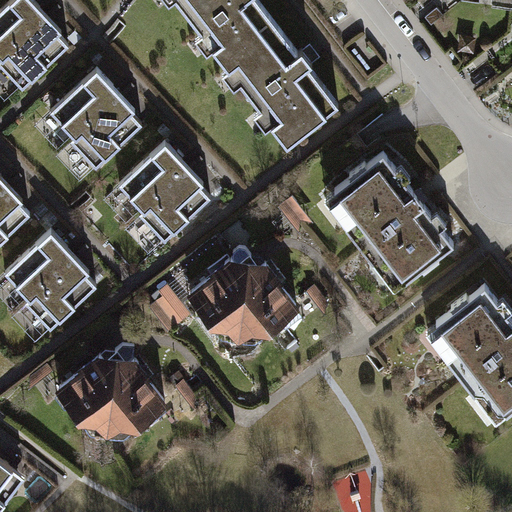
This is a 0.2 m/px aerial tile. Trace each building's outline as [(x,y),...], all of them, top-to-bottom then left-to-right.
[(0,51),(2,54),(47,13),(35,0),(6,0),(0,6),(0,51)] [(169,0),(170,1),(171,0),(179,0),(202,30),(195,35),(206,50),(213,45),(227,64),(279,25),(260,0),(169,0)] [(26,80),(71,39),(47,13),(2,54),(26,80)] [(279,25),(227,64),(221,69),(234,85),(240,81),(260,107),(253,112),(265,127),(271,123),(287,143),(338,104),(307,63),(312,59),(301,44),(297,48),(279,25)] [(123,90),(100,65),(50,110),(74,136),(123,90)] [(148,117),(123,90),(74,136),(98,162),(148,117)] [(190,165),(166,138),(118,182),(143,209),(190,165)] [(382,154),(317,202),(384,292),(450,244),(382,154)] [(214,190),(190,165),(143,209),(166,234),(214,190)] [(0,188),(10,179),(0,168),(0,188)] [(0,236),(34,204),(10,179),(0,188),(0,236)] [(76,250),(54,226),(4,272),(26,296),(76,250)] [(76,250),(26,296),(53,325),(103,278),(76,250)] [(253,335),(300,302),(268,258),(233,251),(186,286),(219,330),(253,335)] [(166,281),(144,298),(168,327),(190,310),(166,281)] [(480,286),(422,331),(442,357),(444,355),(493,418),(511,403),(511,327),(500,313),(507,308),(497,294),(490,299),(480,286)] [(164,398),(134,355),(95,348),(53,383),(84,423),(122,431),(164,398)] [(1,453),(0,454),(0,506),(26,473),(1,453)]
